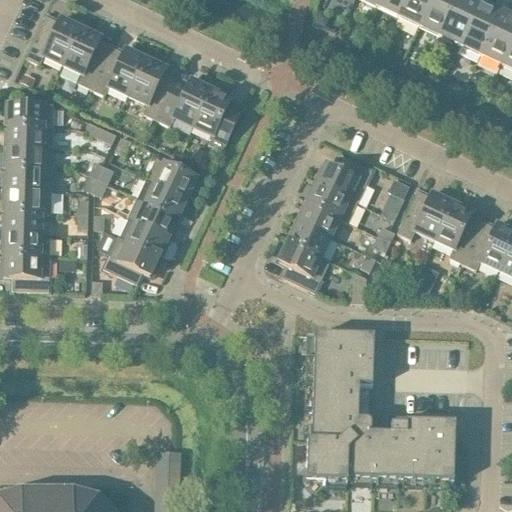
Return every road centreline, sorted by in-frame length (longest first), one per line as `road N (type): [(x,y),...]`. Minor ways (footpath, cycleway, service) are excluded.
road 1 (residential): [(487,511),(492,340),(468,326),(320,320),(235,280)]
road 2 (residential): [(235,280),(310,117),(322,109),(511,192)]
road 3 (unclassified): [(201,357),(178,349),(0,342)]
road 4 (unclassified): [(244,511),(246,423),(238,393),(201,357)]
road 5 (residential): [(100,0),(251,71)]
